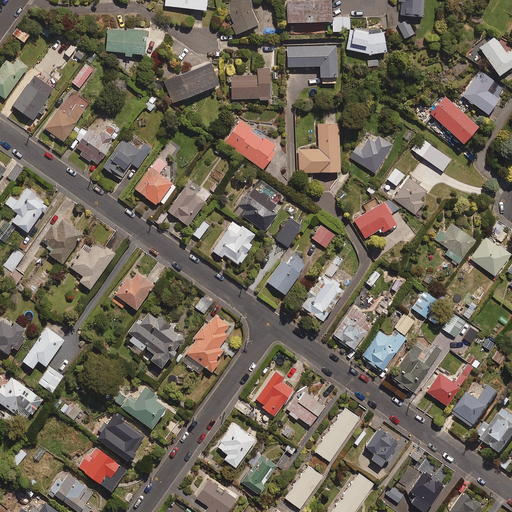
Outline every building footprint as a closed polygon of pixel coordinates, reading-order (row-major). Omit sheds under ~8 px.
[(250,5),(249,0),(227,0),(228,13),(236,31),(257,21),(250,5)] [(329,19),(328,0),(283,0),(284,20),(329,19)] [(421,0),(399,0),(399,13),(420,15),(421,0)] [(348,16),(331,16),(331,28),(348,28),(348,16)] [(412,32),(406,18),(396,22),(402,37),(412,32)] [(51,31),(43,25),(39,30),(47,36),(51,31)] [(28,32),(19,26),(14,33),(24,39),(28,32)] [(382,32),(366,32),(367,28),(353,26),(352,29),(349,29),(345,47),(368,52),(385,50),(382,32)] [(125,29),(105,28),(104,49),(123,50),(123,54),(129,55),(129,51),(142,52),(144,28),(125,27),(125,29)] [(500,45),(494,36),(477,46),(496,74),(511,63),(511,47),(507,41),(500,45)] [(87,50),(81,45),(75,54),(80,58),(87,50)] [(334,45),(286,47),(286,65),(318,64),(318,75),(335,74),(334,45)] [(14,62),(6,57),(0,66),(0,93),(4,96),(27,64),(18,57),(14,62)] [(216,82),(208,61),(162,79),(170,100),(216,82)] [(93,68),(85,63),(72,80),(79,86),(93,68)] [(269,97),(267,66),(255,67),(256,74),(229,76),(230,98),(258,96),(258,98),(269,97)] [(493,81),(479,70),(461,94),(486,112),(497,97),(487,90),(493,81)] [(43,86),(30,76),(11,102),(32,117),(48,94),(41,89),(43,86)] [(88,102),(72,91),(60,109),(58,107),(44,127),(62,140),(88,102)] [(475,124),(444,95),(428,112),(460,141),(475,124)] [(80,153),(90,160),(92,158),(97,161),(119,130),(106,120),(96,135),(87,129),(76,145),(82,150),(80,153)] [(248,129),(250,127),(238,120),(223,142),(260,167),(272,150),(268,148),(272,143),(261,135),(260,137),(248,129)] [(335,121),(316,122),(317,148),(297,148),(298,171),(337,170),(335,121)] [(390,143),(377,134),(373,140),(367,137),(360,149),(355,146),(348,157),(373,171),(390,143)] [(138,147),(123,137),(103,165),(120,178),(131,162),(137,166),(151,146),(143,140),(138,147)] [(450,158),(421,138),(413,150),(441,170),(450,158)] [(164,163),(156,157),(133,188),(154,203),(157,199),(162,202),(174,186),(169,182),(173,177),(167,173),(164,177),(157,172),(164,163)] [(402,173),(394,167),(386,179),(395,185),(402,173)] [(427,191),(409,178),(394,199),(416,215),(424,203),(420,200),(427,191)] [(37,192),(27,185),(17,199),(10,195),(5,202),(18,211),(12,219),(27,230),(47,202),(36,194),(37,192)] [(195,194),(184,186),(166,210),(186,224),(208,193),(200,187),(195,194)] [(248,193),(246,192),(237,204),(244,209),(240,214),(263,230),(279,207),(252,187),(248,193)] [(398,207),(386,198),(352,219),(363,237),(377,228),(379,232),(394,222),(388,213),(398,207)] [(167,213),(162,210),(154,221),(159,224),(167,213)] [(82,232),(61,218),(55,226),(51,224),(41,239),(49,244),(45,250),(62,261),(82,232)] [(208,224),(202,219),(192,233),(198,238),(208,224)] [(245,253),(243,252),(249,243),(247,241),(253,233),(233,219),(211,250),(220,256),(222,253),(236,263),(237,260),(239,262),(245,253)] [(14,227),(4,220),(0,225),(0,237),(5,241),(14,227)] [(473,239),(450,221),(443,231),(440,229),(433,238),(447,248),(443,253),(456,262),(473,239)] [(299,228),(293,223),(280,240),(287,245),(299,228)] [(333,233),(320,224),(311,237),(324,246),(333,233)] [(509,250),(484,234),(468,258),(493,274),(509,250)] [(114,251),(97,239),(88,252),(81,247),(69,264),(82,274),(79,279),(90,286),(114,251)] [(24,253),(15,247),(0,268),(10,275),(9,277),(16,282),(23,273),(14,266),(24,253)] [(303,263),(303,258),(296,252),(287,264),(281,259),(266,281),(283,293),(303,263)] [(341,260),(335,256),(315,284),(312,282),(296,304),(319,321),(343,287),(329,277),(341,260)] [(154,283),(137,271),(132,277),(128,274),(115,292),(136,307),(154,283)] [(436,299),(424,290),(411,307),(423,316),(436,299)] [(212,301),(203,295),(195,306),(204,312),(212,301)] [(365,316),(352,307),(332,334),(351,348),(368,325),(362,320),(365,316)] [(128,340),(142,350),(145,345),(154,352),(150,357),(160,364),(168,354),(170,356),(177,346),(175,345),(179,340),(183,339),(182,330),(169,332),(174,325),(159,314),(157,317),(149,310),(142,319),(137,316),(126,329),(132,334),(128,340)] [(464,320),(451,312),(441,328),(454,336),(464,320)] [(204,364),(212,369),(220,358),(218,357),(224,348),(219,345),(227,332),(224,330),(229,323),(214,313),(203,329),(201,327),(194,338),(195,339),(181,360),(199,372),(204,364)] [(413,320),(404,313),(394,327),(403,334),(413,320)] [(11,326),(1,318),(0,319),(0,346),(7,352),(13,344),(17,347),(25,335),(21,332),(25,327),(15,320),(11,326)] [(64,338),(46,325),(23,359),(33,366),(38,358),(46,363),(64,338)] [(388,337),(378,330),(360,355),(380,370),(404,337),(393,329),(388,337)] [(427,348),(415,339),(397,365),(400,367),(391,379),(410,392),(440,349),(431,343),(427,348)] [(229,344),(224,351),(231,356),(236,350),(229,344)] [(504,355),(496,350),(491,358),(499,363),(504,355)] [(464,362),(451,381),(438,372),(425,390),(444,404),(471,367),(464,362)] [(63,374),(49,365),(39,381),(52,390),(63,374)] [(285,379),(273,370),(251,398),(272,414),(292,388),(283,382),(285,379)] [(42,396),(11,375),(4,385),(2,384),(0,386),(0,400),(27,419),(42,396)] [(158,394),(144,384),(134,400),(119,390),(113,399),(152,426),(167,404),(156,396),(158,394)] [(497,392),(488,386),(478,400),(467,392),(452,414),(473,428),(497,392)] [(322,405),(302,391),(297,399),(294,397),(286,408),(308,424),(322,405)] [(358,417),(344,407),(314,450),(328,460),(358,417)] [(511,414),(502,408),(490,426),(484,422),(475,435),(501,453),(511,437),(511,414)] [(145,434),(114,412),(97,436),(128,458),(145,434)] [(255,437),(233,422),(217,444),(228,452),(224,457),(235,465),(255,437)] [(396,442),(376,429),(365,446),(373,451),(369,457),(381,465),(396,442)] [(126,468),(94,444),(79,466),(111,489),(126,468)] [(424,449),(417,444),(409,455),(416,460),(424,449)] [(276,464),(256,450),(248,463),(251,464),(240,480),(258,492),(276,464)] [(321,475),(307,465),(284,497),(298,507),(321,475)] [(443,484),(419,466),(402,488),(414,497),(410,502),(423,511),(443,484)] [(94,492),(68,473),(62,482),(57,478),(47,492),(52,496),(54,493),(80,511),(94,492)] [(352,511),(373,483),(358,473),(330,511),(352,511)] [(225,511),(236,498),(208,479),(196,496),(208,505),(203,511),(225,511)] [(403,494),(390,485),(384,493),(397,502),(403,494)] [(476,511),(481,506),(460,491),(446,510),(449,511),(476,511)] [(60,511),(39,497),(29,511),(22,506),(18,511),(60,511)]
